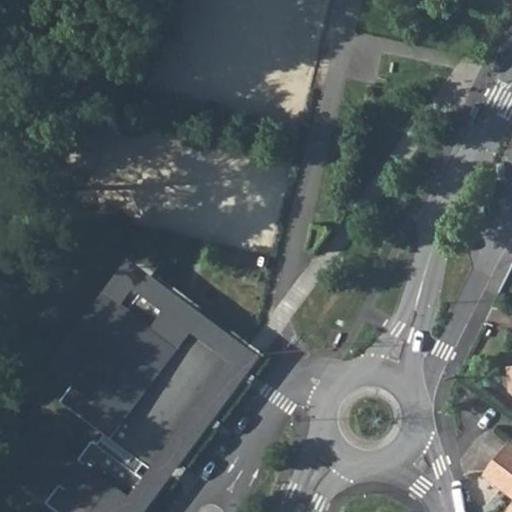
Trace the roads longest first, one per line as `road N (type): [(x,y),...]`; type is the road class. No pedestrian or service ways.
road 1 (tertiary): [(511,85),(460,187),(389,376)]
road 2 (tertiary): [(389,376),(349,377),(328,397),(323,425),(335,451)]
